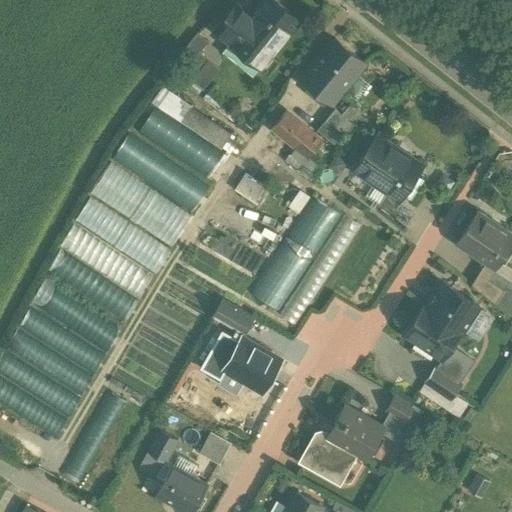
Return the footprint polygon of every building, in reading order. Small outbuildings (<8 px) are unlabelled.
[(276,0),(261,0),(251,14),(237,2),(215,29),(229,41),(229,42),(260,66),(261,67),(300,19),(276,0)] [(197,32),(177,57),(182,62),(196,73),(208,59),(199,52),(208,41),(197,32)] [(335,38),(302,78),(311,85),(306,90),(323,104),(328,99),(331,102),(364,62),(335,38)] [(260,66),(229,42),(224,48),(225,52),(253,75),(260,66)] [(219,68),(208,59),(196,73),(182,62),(176,69),(202,90),(219,68)] [(181,121),(191,106),(162,86),(151,100),(181,121)] [(341,113),(335,108),(325,119),(343,132),(346,135),(360,114),(349,104),(341,113)] [(220,147),(230,132),(191,106),(181,121),(220,147)] [(322,140),(285,110),(271,127),(295,147),(308,157),(322,140)] [(343,132),(325,119),(317,129),(334,143),(343,132)] [(421,165),(376,135),(354,168),(388,191),(387,191),(398,198),(399,198),(421,165)] [(114,161),(92,195),(174,247),(212,188),(130,136),(114,161)] [(321,168),(308,157),(295,147),(285,159),(310,180),(321,168)] [(265,185),(245,172),(236,187),(256,199),(265,185)] [(410,216),(394,205),(398,198),(387,191),(376,209),(402,229),(410,216)] [(257,297),(305,322),(360,220),(346,213),(347,212),(312,193),(257,297)] [(91,199),(47,273),(129,321),(143,298),(173,247),(91,199)] [(511,241),(511,234),(476,211),(456,241),(486,261),(495,267),(511,241)] [(511,287),(501,280),(498,284),(488,278),(495,267),(486,261),(471,283),(511,315),(511,287)] [(108,353),(125,328),(49,278),(33,303),(108,353)] [(479,306),(443,281),(427,305),(461,327),(461,329),(463,330),(469,321),(473,321),(479,311),(478,307),(479,306)] [(254,317),(221,298),(212,314),(245,333),(254,317)] [(427,305),(425,303),(405,333),(441,357),(461,329),(461,327),(427,305)] [(0,403),(63,436),(107,351),(28,311),(0,365),(0,403)] [(241,340),(222,329),(200,366),(233,385),(239,373),(246,377),(245,378),(262,388),(279,359),(242,338),(241,340)] [(461,384),(434,367),(425,380),(452,398),(461,384)] [(452,398),(425,380),(419,389),(448,409),(455,400),(452,398)] [(413,406),(394,395),(386,409),(389,410),(405,420),(413,406)] [(328,433),(321,429),(315,431),(299,460),(339,482),(353,457),(350,456),(353,451),(365,457),(383,426),(381,424),(367,417),(366,418),(345,406),(346,405),(344,404),(328,433)] [(405,420),(389,410),(381,424),(383,426),(406,439),(422,411),(413,406),(405,420)] [(177,438),(160,428),(147,451),(165,461),(177,438)] [(231,441),(210,430),(198,451),(219,463),(231,441)] [(191,511),(207,484),(171,464),(156,492),(175,503),(174,504),(187,511),(191,511)] [(296,491),(284,511),(312,511),(317,511),(321,505),(296,491)] [(359,511),(336,499),(332,510),(335,511),(359,511)] [(46,511),(30,503),(25,511),(46,511)]
